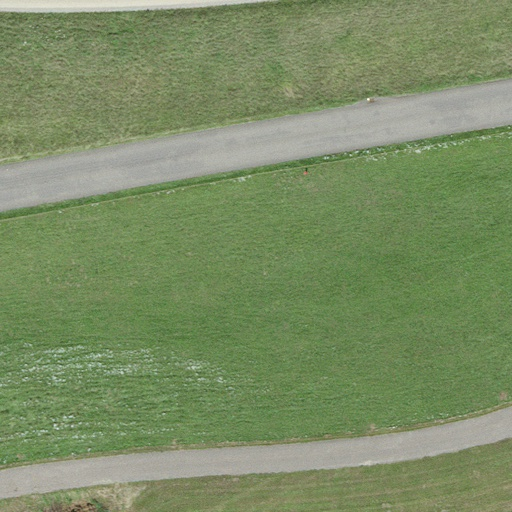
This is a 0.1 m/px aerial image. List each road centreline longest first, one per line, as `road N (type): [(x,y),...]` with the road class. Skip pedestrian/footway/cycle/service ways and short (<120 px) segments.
road 1 (unclassified): [(511,110),(0,197)]
road 2 (track): [(147,0),(0,0)]
